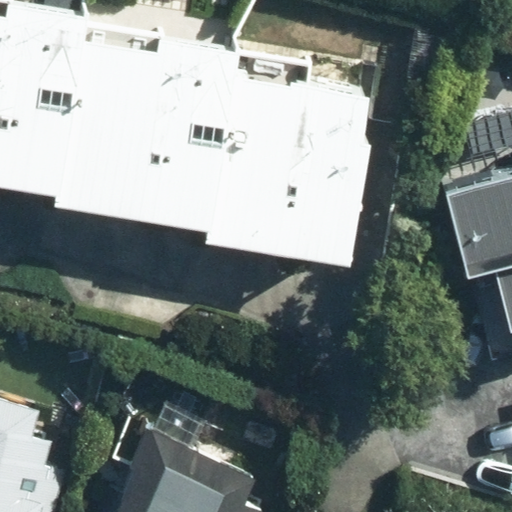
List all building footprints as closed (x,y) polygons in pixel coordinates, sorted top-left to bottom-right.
[(62,12),(0,2),(0,180),(35,186),(62,12)] [(212,58),(75,32),(45,196),(181,222),(212,58)] [(349,89),(219,71),(196,235),(325,253),(349,89)] [(493,322),(511,318),(511,143),(456,155),(461,180),(434,186),(450,263),(478,256),(493,322)] [(40,439),(21,435),(28,402),(0,395),(0,511),(29,511),(31,507),(48,511),(57,475),(33,470),(40,439)] [(257,511),(237,503),(251,472),(144,423),(103,511),(257,511)]
